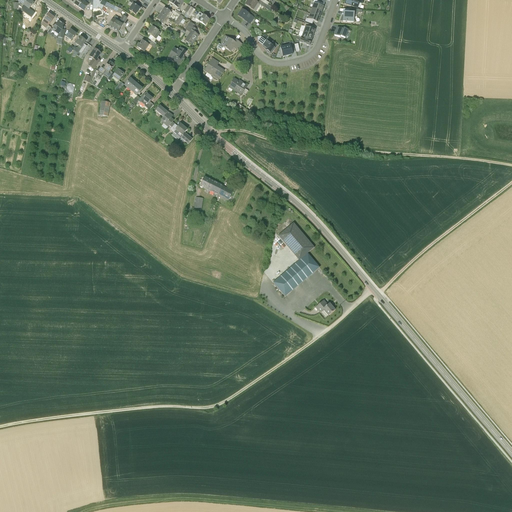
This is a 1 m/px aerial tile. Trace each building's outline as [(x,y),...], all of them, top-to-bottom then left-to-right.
[(23,9),(28,0),(19,0),(18,2),(17,3),(16,3),(15,10),(17,10),(18,6),(19,6),(23,9)] [(29,9),(30,7),(33,3),(28,0),(23,9),(27,12),(29,9)] [(89,0),(88,0),(86,3),(83,1),(79,8),(84,12),(91,1),(89,0)] [(101,2),(102,1),(100,0),(93,0),(93,5),(92,9),(98,9),(100,4),(101,2)] [(137,7),(138,4),(131,0),(130,0),(129,2),(132,5),(129,10),(136,15),(140,9),(137,7)] [(170,0),(169,2),(179,9),(184,2),(180,0),(170,0)] [(269,11),(271,7),(259,0),(255,0),(254,1),(252,0),(248,0),(245,5),(253,10),(258,4),(269,11)] [(312,9),(321,12),(323,7),(319,5),(320,3),(314,0),(313,3),(314,4),(312,9)] [(189,17),(194,9),(191,7),(186,15),(189,17)] [(176,16),(178,17),(180,15),(175,12),(173,11),(172,13),(167,10),(166,10),(164,9),(160,15),(168,20),(172,14),(176,16)] [(310,14),(319,18),(321,12),(312,9),(310,14)] [(349,9),(349,13),(344,13),(343,16),(342,16),(339,21),(355,22),(355,16),(358,16),(360,10),(349,9)] [(250,24),(254,18),(242,10),(238,16),(250,24)] [(203,16),(199,13),(195,19),(205,26),(209,20),(206,18),(207,18),(203,15),(203,16)] [(50,24),(51,22),(54,18),(48,14),(45,18),(44,20),(42,22),(40,25),(46,28),(48,26),(50,24)] [(319,18),(310,14),(308,19),(306,19),(305,22),(312,24),(313,21),(317,23),(319,18)] [(164,25),(168,20),(160,15),(157,20),(159,21),(159,22),(163,25),(162,27),(163,28),(166,30),(171,34),(172,32),(171,31),(172,29),(168,26),(167,27),(164,25)] [(179,25),(180,23),(183,19),(183,18),(181,16),(180,15),(178,17),(174,24),(178,26),(179,25)] [(113,18),(108,27),(118,33),(127,18),(123,16),(120,19),(115,16),(113,18)] [(63,39),(64,36),(65,31),(63,31),(63,29),(62,28),(64,25),(59,22),(52,31),(58,35),(57,38),(63,39)] [(195,26),(190,23),(190,22),(188,25),(189,25),(185,30),(190,33),(185,41),(192,45),(198,36),(195,33),(196,30),(193,28),(195,26)] [(303,32),(313,36),(315,30),(310,29),(311,26),(304,23),(303,27),(305,27),(303,32)] [(151,41),(154,43),(155,41),(160,33),(152,27),(150,30),(150,31),(148,34),(150,35),(148,39),(151,41)] [(343,28),(343,30),(337,28),(334,36),(340,38),(340,36),(345,38),(348,30),(343,28)] [(71,41),(76,34),(70,30),(65,37),(66,38),(65,39),(68,41),(69,40),(71,41)] [(303,32),(302,37),(311,41),(313,36),(303,32)] [(84,46),(83,45),(86,41),(80,37),(77,41),(75,44),(78,46),(77,48),(74,48),(73,54),(72,57),(75,58),(76,55),(77,55),(79,57),(81,54),(79,53),(84,46)] [(225,48),(227,48),(231,51),(233,48),(236,50),(240,43),(237,41),(236,43),(227,38),(225,37),(222,41),(223,42),(221,45),(219,44),(217,48),(220,50),(224,48),(225,48)] [(311,41),(302,37),(301,37),(299,43),(309,46),(311,41)] [(151,41),(151,42),(147,40),(145,43),(142,41),(140,45),(138,48),(143,52),(144,52),(149,44),(154,48),(156,44),(154,43),(151,41)] [(271,54),(275,48),(266,41),(263,46),(266,49),(265,50),(266,51),(269,54),(270,53),(271,54)] [(292,55),(291,52),(295,52),(292,42),(289,43),(290,46),(280,48),(282,57),(284,57),(284,56),(286,55),(286,57),(289,56),(292,55)] [(180,60),(186,52),(180,47),(178,50),(177,49),(177,50),(174,48),(167,58),(171,60),(171,61),(176,64),(178,62),(180,63),(181,61),(180,60)] [(93,70),(97,65),(100,61),(97,59),(101,54),(94,49),(91,53),(89,57),(93,59),(88,66),(93,70)] [(218,81),(221,76),(224,71),(216,67),(219,63),(212,58),(204,71),(218,81)] [(111,72),(113,70),(115,66),(110,62),(107,66),(106,65),(104,68),(102,66),(98,71),(97,74),(101,76),(105,71),(109,74),(111,72)] [(118,82),(121,78),(124,74),(118,69),(115,73),(114,74),(112,73),(111,75),(107,80),(110,81),(113,77),(118,82)] [(130,91),(136,84),(130,79),(127,83),(124,86),(130,91)] [(245,89),(247,86),(241,83),(241,84),(234,79),(228,88),(241,96),(242,94),(244,96),(247,91),(245,89)] [(124,85),(121,83),(115,90),(118,93),(124,85)] [(136,96),(139,93),(142,89),(136,84),(130,91),(136,96)] [(153,105),(150,102),(152,99),(145,93),(140,99),(138,101),(140,103),(149,110),(153,105)] [(108,117),(110,103),(101,102),(99,116),(108,117)] [(165,130),(174,121),(169,117),(171,115),(168,112),(167,113),(159,106),(156,110),(155,111),(163,117),(160,121),(164,125),(163,127),(165,130)] [(192,139),(185,133),(187,130),(180,124),(178,127),(172,122),(174,121),(165,130),(166,130),(169,126),(171,128),(170,129),(174,132),(173,133),(176,135),(181,139),(188,144),(192,139)] [(209,191),(214,182),(204,177),(202,181),(199,186),(209,191)] [(219,195),(223,187),(214,182),(209,191),(217,196),(218,194),(219,195)] [(228,200),(230,196),(233,192),(223,187),(219,195),(228,200)] [(200,214),(203,199),(196,198),(194,213),(200,214)] [(320,268),(308,254),(315,248),(293,223),(278,236),(299,261),(273,283),(285,297),(320,268)] [(323,301),(315,308),(320,314),(323,311),(328,316),(335,310),(329,304),(327,305),(323,301)]
